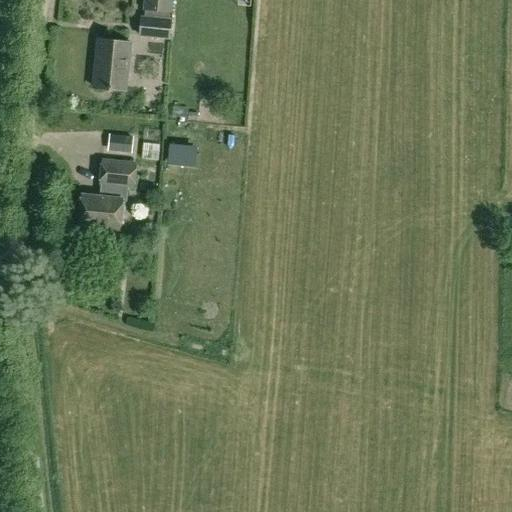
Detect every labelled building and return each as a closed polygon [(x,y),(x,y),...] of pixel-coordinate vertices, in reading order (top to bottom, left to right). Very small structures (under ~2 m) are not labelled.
[(171,0),(145,0),(145,10),(169,12),(171,12),(171,0)] [(170,39),(172,21),(141,17),(139,35),(170,39)] [(130,42),(98,39),(93,86),(126,89),(130,42)] [(193,117),(218,117),(219,105),(194,104),(193,117)] [(108,151),(132,153),(133,137),(110,135),(108,151)] [(139,137),(138,154),(155,155),(156,138),(139,137)] [(133,188),(135,163),(103,160),(101,185),(105,185),(103,197),(82,195),(79,225),(84,226),(83,231),(118,234),(122,200),(126,201),(127,188),(133,188)]
